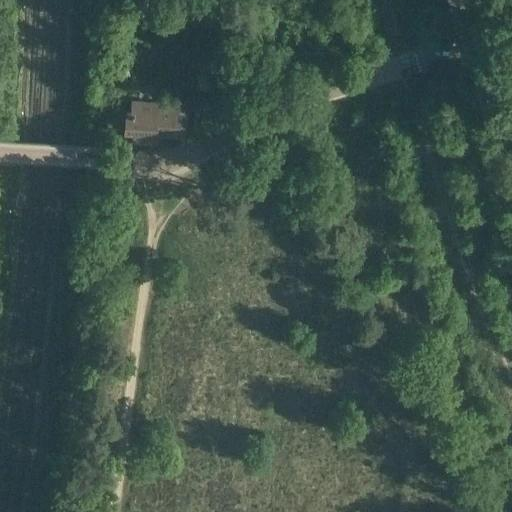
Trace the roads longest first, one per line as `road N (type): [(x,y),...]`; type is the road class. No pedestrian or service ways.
road 1 (secondary): [(102,164),(163,166),(292,100),(470,53)]
road 2 (track): [(114,511),(163,166)]
